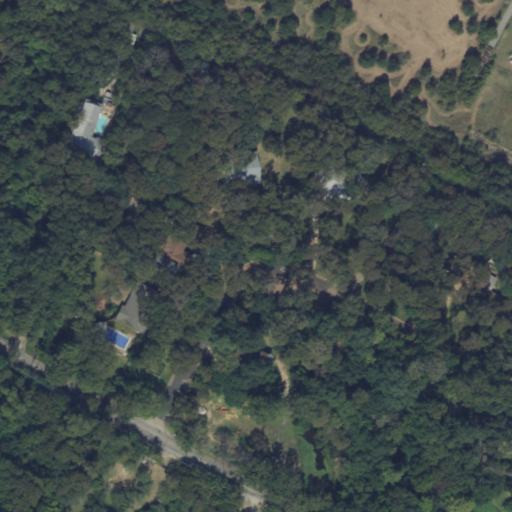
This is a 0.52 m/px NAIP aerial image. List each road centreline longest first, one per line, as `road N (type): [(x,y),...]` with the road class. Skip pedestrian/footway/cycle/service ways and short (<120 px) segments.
road 1 (tertiary): [(0,346),(302,511)]
road 2 (residential): [(264,262),(511,394)]
road 3 (residential): [(264,262),(233,278),(157,435)]
